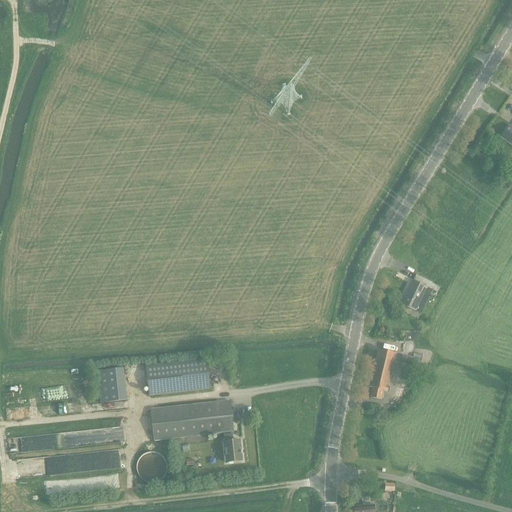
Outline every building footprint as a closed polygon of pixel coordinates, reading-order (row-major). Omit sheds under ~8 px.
[(511,145),(511,126),(510,125),(501,137),(511,145)] [(433,284),(421,278),(418,283),(413,281),(401,304),(415,311),(426,287),(437,293),(440,287),(433,284)] [(387,392),(396,353),(379,349),(370,387),(372,388),(370,398),(381,400),(383,391),(387,392)] [(413,357),(403,355),(400,364),(402,364),(401,368),(417,372),(418,367),(411,365),(413,357)] [(149,396),(210,389),(207,359),(146,366),(149,396)] [(123,368),(97,371),(101,403),(127,400),(123,368)] [(227,463),(242,461),(239,440),(233,441),(232,434),(230,434),(230,432),(233,432),(230,401),(151,410),(154,441),(224,433),(225,442),(224,442),(227,463)] [(172,469),(173,467),(172,463),(171,461),(169,458),(166,456),(164,455),(161,454),(158,454),(156,455),(154,456),(152,457),(150,459),(148,461),(147,464),(147,467),(147,469),(148,472),(149,474),(151,476),(154,478),(157,479),(159,480),(162,480),(164,479),(166,478),(168,476),(170,474),(172,472),(172,469)] [(385,492),(395,492),(395,484),(385,483),(385,492)] [(370,511),(370,506),(370,504),(368,503),(365,503),(363,505),(363,507),(355,507),(354,511),(370,511)]
